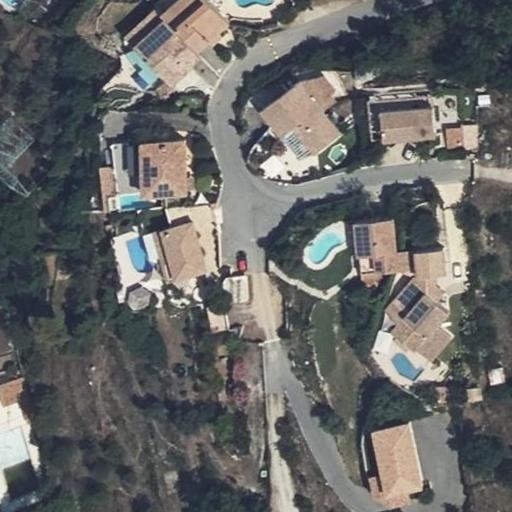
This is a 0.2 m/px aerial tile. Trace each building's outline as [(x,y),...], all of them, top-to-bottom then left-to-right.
[(176,0),(166,9),(170,13),(202,49),(235,19),(217,0),(176,0)] [(202,49),(170,13),(139,40),(176,81),(194,65),(193,64),(205,52),(202,49)] [(263,21),(264,28),(279,25),(278,18),(263,21)] [(335,91),(322,74),(299,79),(263,107),(284,133),(296,124),(318,152),(343,131),(321,101),(335,91)] [(438,131),(436,102),(385,106),(387,135),(438,131)] [(117,139),(121,192),(187,188),(187,136),(117,139)] [(158,218),(165,243),(174,241),(180,263),(209,255),(196,208),(158,218)] [(360,252),(363,252),(376,251),(377,269),(399,267),(396,215),(357,217),(360,252)] [(174,241),(165,243),(171,265),(180,263),(174,241)] [(419,271),(396,298),(411,310),(401,321),(394,329),(415,348),(418,346),(432,359),(452,335),(438,322),(450,309),(439,300),(429,293),(428,271),(437,271),(448,270),(447,244),(417,247),(419,271)] [(376,251),(363,252),(364,270),(377,269),(376,251)] [(439,300),(437,271),(428,271),(429,293),(439,300)] [(411,310),(396,298),(388,306),(394,311),(393,314),(401,321),(411,310)] [(230,323),(225,299),(212,302),(217,326),(230,323)] [(0,351),(13,349),(3,304),(0,305),(0,351)] [(0,393),(4,405),(21,399),(32,396),(26,374),(0,382),(0,393)] [(32,396),(21,399),(29,424),(41,420),(32,396)] [(385,469),(373,470),(378,499),(414,493),(413,484),(428,482),(417,414),(377,421),(385,469)] [(184,489),(178,464),(159,470),(165,493),(184,489)]
